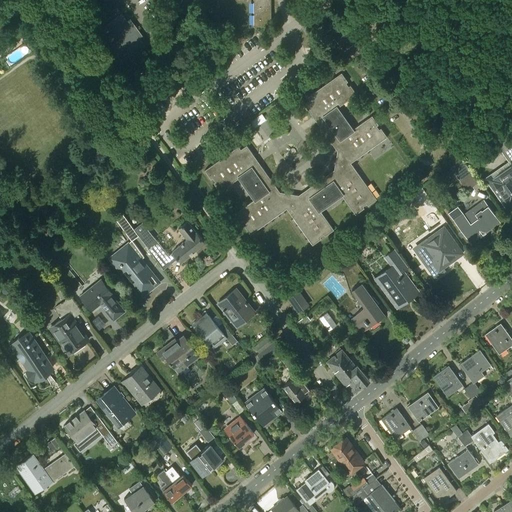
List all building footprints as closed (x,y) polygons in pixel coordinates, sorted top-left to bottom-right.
[(167,0),(167,1),(178,7),(181,0),(253,0),(254,26),(271,26),(270,0),(167,0)] [(395,10),(389,2),(374,13),(380,21),(395,10)] [(137,27),(133,22),(130,24),(122,13),(102,28),(105,32),(111,28),(119,40),(137,27)] [(362,38),(351,23),(347,26),(343,20),(325,33),(331,41),(334,38),(344,51),(362,38)] [(391,30),(396,38),(397,41),(408,35),(402,24),(391,30)] [(119,40),(128,52),(123,56),(126,60),(145,46),(137,35),(141,33),(137,27),(119,40)] [(351,162),(387,137),(381,128),(379,129),(377,125),(378,124),(372,115),(352,130),(337,108),(357,94),(350,85),(349,86),(346,83),(348,81),(342,72),(308,97),(310,100),(304,104),(312,115),(314,113),(322,124),(319,126),(330,140),(332,139),(340,149),(337,151),(336,160),(351,162)] [(266,119),(262,113),(250,121),(254,127),(266,119)] [(492,130),(488,133),(495,142),(497,141),(505,135),(498,125),(492,130)] [(497,141),(511,162),(511,166),(489,183),(508,210),(509,210),(508,209),(510,208),(511,208),(511,207),(511,144),(505,135),(497,141)] [(254,156),(247,145),(241,149),(239,146),(205,170),(211,179),(213,178),(215,181),(213,182),(220,191),(240,177),(255,198),(235,213),(241,222),(243,220),(246,224),(244,225),(250,234),(287,208),(289,193),(280,192),(278,193),(270,183),(272,181),(262,166),(260,168),(252,157),(254,156)] [(471,151),(469,162),(478,164),(480,153),(471,151)] [(478,182),(462,159),(450,167),(467,190),(478,182)] [(287,208),(313,245),(321,238),(320,236),(324,234),(325,236),(334,229),(320,209),(341,194),(355,214),(364,208),(363,206),(367,203),(368,205),(377,199),(351,162),(336,160),(334,169),(336,171),(325,179),(324,177),(309,187),(311,189),(300,197),(298,195),(289,193),(287,208)] [(458,206),(448,212),(462,231),(464,235),(471,244),(500,222),(484,199),(464,214),(458,206)] [(41,214),(43,217),(51,211),(49,208),(45,207),(41,210),(41,214)] [(138,235),(133,228),(121,211),(114,216),(131,241),(138,235)] [(133,228),(138,235),(162,267),(169,262),(176,256),(181,262),(205,243),(197,232),(196,232),(187,221),(178,228),(187,239),(172,251),(168,255),(142,222),(133,228)] [(444,228),(415,248),(422,258),(427,265),(435,276),(445,269),(443,266),(454,258),(446,246),(453,241),(444,228)] [(113,255),(109,258),(117,268),(141,297),(154,286),(150,281),(155,277),(141,259),(144,257),(134,243),(130,246),(128,243),(113,255)] [(397,308),(407,300),(404,296),(416,287),(403,270),(407,267),(394,249),(385,256),(392,266),(375,278),(397,308)] [(92,310),(100,303),(114,319),(124,310),(111,294),(112,293),(102,279),(81,296),(92,310)] [(366,304),(351,319),(360,331),(361,330),(362,331),(370,325),(370,324),(381,316),(377,310),(379,309),(376,305),(379,303),(372,296),(362,282),(351,290),(358,299),(360,297),(366,304)] [(295,309),(306,301),(298,289),(287,297),(295,309)] [(234,290),(218,303),(237,326),(255,311),(241,295),(239,297),(234,290)] [(53,325),(50,327),(56,336),(68,354),(88,340),(72,317),(81,311),(71,296),(54,308),(62,319),(53,325)] [(222,322),(218,326),(206,312),(194,322),(197,325),(194,327),(212,349),(226,338),(232,345),(237,341),(222,322)] [(306,314),(297,321),(301,327),(311,320),(306,314)] [(485,334),(499,354),(511,344),(511,338),(501,323),(485,334)] [(41,333),(32,339),(28,333),(12,344),(29,369),(27,371),(36,379),(43,374),(45,374),(47,373),(48,372),(49,371),(51,368),(52,367),(46,358),(55,352),(41,333)] [(169,343),(157,352),(163,360),(166,357),(174,367),(183,360),(186,365),(193,360),(200,354),(184,334),(171,345),(169,343)] [(254,346),(256,348),(259,352),(274,340),(269,334),(254,346)] [(253,357),(250,359),(251,360),(249,361),(254,367),(279,347),(274,340),(259,352),(258,353),(254,348),(249,352),(253,357)] [(362,385),(369,379),(357,364),(356,365),(342,349),(327,361),(347,385),(348,384),(354,391),(362,385)] [(481,391),(474,382),(484,375),(481,371),(491,364),(480,349),(460,364),(473,382),(469,385),(479,399),(486,394),(482,390),(481,391)] [(449,365),(433,376),(447,396),(463,385),(449,365)] [(141,366),(124,381),(138,398),(142,395),(146,400),(159,389),(147,376),(148,375),(141,366)] [(290,376),(292,379),(283,386),(295,401),(309,390),(295,372),(290,376)] [(511,386),(508,380),(502,384),(510,395),(511,397),(511,386)] [(114,385),(97,399),(116,422),(124,416),(126,419),(136,412),(114,385)] [(479,399),(469,385),(464,388),(471,398),(469,399),(473,404),(479,399)] [(264,387),(245,402),(260,421),(269,414),(272,418),(278,414),(275,410),(279,407),(264,387)] [(230,390),(224,393),(232,403),(231,404),(235,409),(241,404),(237,399),(230,390)] [(438,407),(428,392),(408,406),(419,421),(438,407)] [(497,415),(496,415),(500,421),(511,436),(511,434),(511,404),(508,407),(497,415)] [(395,438),(411,427),(397,407),(381,418),(395,438)] [(84,410),(65,424),(78,440),(74,443),(80,451),(92,441),(101,434),(103,437),(110,431),(95,412),(89,416),(87,414),(84,410)] [(233,424),(226,430),(239,446),(241,446),(245,443),(245,441),(244,440),(254,433),(245,422),(241,417),(236,421),(233,424)] [(200,429),(205,426),(199,418),(194,422),(200,429)] [(488,423),(471,435),(467,430),(463,433),(470,443),(474,439),(476,443),(490,463),(508,449),(501,439),(498,442),(492,433),(494,432),(488,423)] [(417,427),(424,437),(429,434),(422,424),(417,427)] [(465,446),(470,443),(463,433),(456,424),(451,428),(465,446)] [(200,429),(199,430),(208,442),(215,437),(206,425),(205,426),(200,429)] [(419,440),(424,437),(417,427),(412,430),(419,440)] [(153,451),(160,446),(164,452),(172,447),(162,433),(148,443),(153,451)] [(364,462),(346,437),(331,448),(349,473),(364,462)] [(55,438),(46,444),(52,453),(61,446),(55,438)] [(196,444),(187,451),(192,458),(193,459),(191,461),(202,475),(204,473),(204,474),(223,459),(210,443),(201,450),(196,444)] [(429,444),(413,457),(416,462),(423,456),(433,449),(429,444)] [(448,463),(459,478),(478,464),(468,449),(448,463)] [(140,465),(152,456),(148,450),(135,459),(140,465)] [(176,465),(182,462),(176,451),(169,454),(176,465)] [(32,454),(16,465),(36,493),(75,465),(66,453),(65,453),(43,469),(32,454)] [(172,466),(165,471),(182,493),(192,485),(183,474),(181,476),(178,473),(172,466)] [(424,477),(428,482),(427,482),(440,501),(449,494),(450,495),(457,491),(439,466),(424,477)] [(164,469),(158,474),(160,475),(164,480),(165,479),(167,482),(161,487),(172,501),(182,493),(165,471),(164,469)] [(306,500),(310,505),(326,491),(328,491),(329,491),(331,491),(332,490),(333,489),(334,487),(334,485),(333,484),(333,483),(331,481),(330,480),(329,482),(318,469),(305,480),(307,482),(303,486),(302,485),(297,489),(306,500)] [(372,473),(364,479),(368,484),(376,478),(372,473)] [(349,484),(342,490),(349,498),(356,493),(349,484)] [(368,494),(366,496),(366,497),(377,510),(378,511),(393,511),(400,507),(381,484),(368,494)] [(144,485),(124,498),(133,511),(138,511),(155,501),(144,485)] [(366,496),(368,494),(363,487),(350,498),(355,505),(366,497),(366,496)] [(309,511),(307,509),(303,504),(298,508),(287,496),(284,499),(283,497),(277,502),(278,503),(272,509),(274,511),(309,511)] [(511,511),(511,499),(493,511),(494,511),(511,511)]
